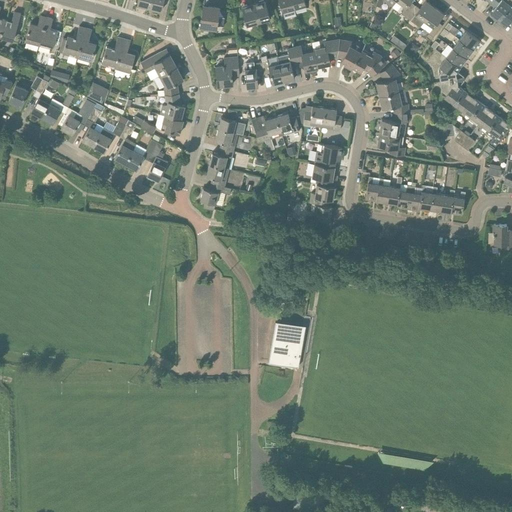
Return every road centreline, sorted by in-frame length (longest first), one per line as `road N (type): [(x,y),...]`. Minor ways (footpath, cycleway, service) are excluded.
road 1 (residential): [(204,96),(248,102),(324,86),(346,94),(360,115),(349,202),(362,216),(468,232),(484,205),(511,204)]
road 2 (unclassified): [(511,285),(405,251),(197,222)]
road 3 (residential): [(178,210),(0,118)]
road 4 (residential): [(511,99),(494,78),(507,45),(449,0)]
road 5 (residential): [(184,35),(55,0)]
